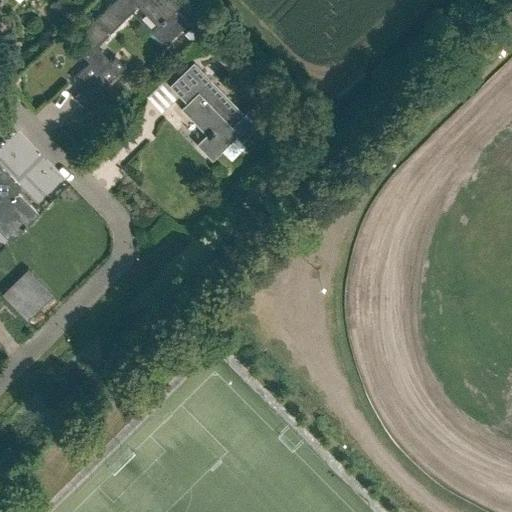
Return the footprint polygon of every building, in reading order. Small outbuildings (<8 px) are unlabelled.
[(68,0),(56,0),(51,6),(65,19),(76,7),(68,0)] [(188,21),(175,8),(180,3),(176,0),(111,0),(89,22),(92,25),(76,41),(87,52),(96,44),(137,3),(156,23),(149,29),(164,44),(188,21)] [(229,69),(244,54),(224,33),(209,48),(229,69)] [(83,105),(125,65),(116,56),(112,60),(102,49),(89,61),(73,77),(83,87),(74,95),(83,105)] [(262,120),(249,107),(243,112),(194,61),(170,84),(179,94),(186,101),(181,107),(206,132),(196,142),(212,158),(221,149),(231,160),(245,147),(234,136),(236,134),(239,136),(244,131),(247,135),(262,120)] [(271,108),(290,125),(302,112),(283,95),(271,108)] [(27,223),(38,213),(16,191),(21,186),(0,165),(0,228),(10,239),(23,227),(24,228),(28,224),(27,223)]
